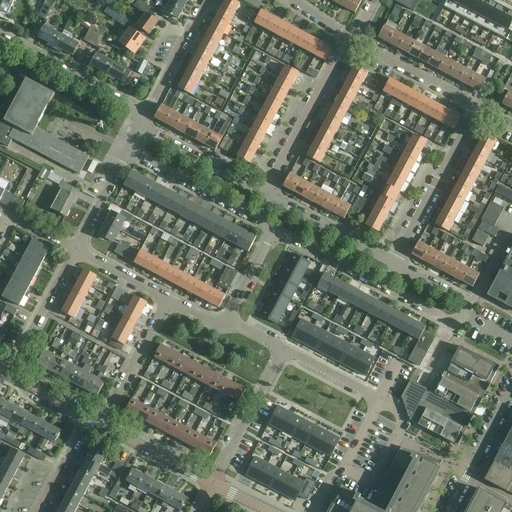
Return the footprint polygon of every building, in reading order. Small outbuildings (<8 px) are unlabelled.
[(0,0),(0,11),(7,15),(13,0),(0,0)] [(149,34),(158,22),(146,14),(151,8),(140,0),(137,0),(133,6),(145,15),(142,20),(138,25),(141,28),(149,34)] [(162,0),(162,1),(166,2),(169,4),(183,11),(187,2),(182,0),(162,0)] [(225,0),(222,7),(235,14),(240,4),(231,0),(225,0)] [(358,0),(348,0),(344,8),(354,13),(361,1),(358,0)] [(392,0),(414,11),(419,0),(392,0)] [(462,0),(460,6),(469,10),(474,0),(462,0)] [(474,0),(469,10),(479,16),(487,0),(474,0)] [(488,0),(487,0),(479,16),(489,21),(497,5),(488,0)] [(183,11),(169,4),(166,2),(164,6),(167,7),(164,12),(178,20),(183,11)] [(45,20),(51,8),(44,4),(38,16),(45,20)] [(497,5),(489,21),(498,26),(507,10),(497,5)] [(222,7),(216,18),(229,24),(235,14),(222,7)] [(76,10),(73,15),(79,20),(83,16),(76,10)] [(265,29),(272,16),(261,10),(255,23),(265,29)] [(511,12),(507,10),(498,26),(508,31),(511,23),(511,12)] [(272,16),(265,29),(275,34),(282,21),(272,16)] [(91,44),(97,32),(99,28),(93,25),(93,24),(86,18),(83,22),(90,28),(84,40),(91,44)] [(224,34),(229,24),(216,18),(211,27),(224,34)] [(282,21),(275,34),(284,39),(291,26),(282,21)] [(291,26),(284,39),(285,39),(295,45),(301,32),(291,26)] [(383,29),(378,38),(388,44),(395,32),(392,30),(385,26),(384,26),(383,29)] [(55,49),(62,36),(45,27),(39,38),(49,44),(48,45),(55,49)] [(211,27),(206,37),(219,44),(224,34),(211,27)] [(135,55),(146,40),(131,28),(120,43),(135,55)] [(62,36),(55,49),(62,53),(63,51),(73,56),(79,45),(71,40),(73,37),(72,35),(64,31),(62,36)] [(97,32),(91,44),(97,47),(103,36),(97,32)] [(301,32),(295,45),(305,50),(312,38),(301,32)] [(395,32),(388,44),(392,46),(398,49),(405,37),(395,32)] [(206,37),(200,48),(213,54),(219,44),(206,37)] [(408,55),(415,42),(405,37),(398,49),(408,55)] [(315,56),(322,43),(312,38),(305,50),(315,56)] [(419,60),(425,48),(415,42),(408,55),(419,60)] [(322,43),(315,56),(326,61),(332,48),(322,43)] [(200,48),(195,57),(208,64),(213,54),(200,48)] [(425,48),(419,60),(428,65),(435,53),(425,48)] [(283,53),(279,59),(286,63),(289,57),(283,53)] [(435,53),(428,65),(429,65),(439,71),(445,59),(445,58),(436,54),(435,53)] [(97,54),(91,66),(101,71),(100,73),(107,76),(114,63),(97,54)] [(202,74),(208,64),(195,57),(189,67),(202,74)] [(487,66),(490,61),(484,58),(481,63),(487,66)] [(147,65),(148,63),(140,59),(135,71),(142,75),(145,68),(147,65)] [(445,59),(439,71),(449,76),(456,64),(447,59),(445,59)] [(493,60),(489,67),(493,69),(497,62),(493,60)] [(114,63),(107,76),(107,77),(114,80),(115,79),(125,84),(131,73),(114,63)] [(456,64),(449,76),(459,81),(465,69),(456,64)] [(356,65),(350,76),(363,83),(368,72),(356,66),(356,65)] [(285,66),(280,76),(293,83),(298,73),(285,66)] [(197,84),(202,74),(189,67),(184,78),(197,84)] [(316,79),(319,73),(309,67),(306,73),(316,79)] [(465,69),(459,81),(460,82),(469,87),(475,75),(466,70),(465,69)] [(381,92),(388,78),(382,75),(375,89),(381,92)] [(475,75),(469,87),(479,92),(485,80),(476,75),(475,75)] [(279,78),(275,86),(288,93),(292,84),(293,83),(280,76),(279,78)] [(350,76),(344,86),(357,93),(363,83),(350,76)] [(192,95),(197,84),(184,78),(179,88),(192,95)] [(52,100),(55,94),(26,79),(4,121),(1,119),(0,120),(0,142),(8,147),(10,145),(12,139),(80,175),(89,157),(48,134),(36,128),(52,100)] [(390,79),(383,92),(392,96),(393,97),(400,84),(392,80),(390,79)] [(400,84),(393,97),(403,102),(410,89),(400,84)] [(274,88),(269,97),(282,103),(287,95),(288,93),(275,86),(274,88)] [(344,86),(339,97),(352,104),(352,103),(357,93),(344,86)] [(221,89),(218,95),(226,99),(228,96),(229,94),(222,90),(221,89)] [(410,89),(403,102),(403,103),(413,107),(413,108),(420,95),(419,95),(410,90),(410,89)] [(511,93),(508,92),(502,104),(511,110),(511,109),(511,93)] [(420,95),(413,108),(423,113),(430,100),(420,95)] [(220,106),(224,100),(218,97),(215,103),(220,106)] [(268,98),(264,107),(277,113),(282,104),(282,103),(269,97),(268,98)] [(339,97),(334,107),(347,113),(352,104),(339,97)] [(430,100),(423,113),(424,114),(433,118),(440,106),(431,101),(430,100)] [(162,105),(155,118),(165,123),(172,110),(162,105)] [(440,106),(433,118),(434,119),(443,124),(450,111),(441,106),(440,106)] [(263,108),(258,117),(271,124),(276,114),(277,113),(264,107),(263,108)] [(334,107),(328,116),(341,123),(346,115),(347,113),(334,107)] [(172,110),(165,123),(165,124),(175,129),(182,116),(173,111),(172,110)] [(450,111),(443,124),(444,124),(454,130),(461,117),(451,111),(450,111)] [(185,134),(192,121),(182,116),(175,129),(185,134)] [(328,116),(323,126),(336,133),(341,123),(328,116)] [(258,118),(253,127),(266,133),(271,124),(258,117),(258,118)] [(212,132),(205,145),(216,151),(232,120),(228,118),(226,122),(225,123),(218,135),(212,132)] [(408,128),(411,122),(407,120),(405,123),(401,121),(400,123),(404,126),(408,128)] [(195,139),(202,126),(192,121),(185,134),(195,139)] [(422,135),(425,129),(417,125),(414,131),(422,135)] [(205,145),(212,132),(202,126),(195,139),(205,145)] [(323,126),(317,137),(330,143),(336,133),(323,126)] [(253,127),(248,137),(261,144),(266,134),(266,133),(253,127)] [(354,143),(357,136),(353,134),(350,140),(348,143),(352,145),(354,143)] [(414,135),(409,145),(421,152),(426,142),(427,141),(414,134),(414,135)] [(484,134),(479,144),(491,151),(497,141),(484,134)] [(225,151),(230,140),(225,137),(219,148),(225,151)] [(247,139),(242,147),(255,154),(260,145),(261,144),(248,137),(247,139)] [(317,137),(312,147),(325,153),(330,143),(317,137)] [(478,146),(473,155),(486,161),(490,153),(491,151),(479,144),(478,146)] [(408,147),(403,155),(416,162),(420,153),(421,152),(409,145),(408,147)] [(242,147),(237,157),(250,164),(255,155),(255,154),(242,147)] [(309,153),(307,157),(320,163),(325,153),(312,147),(309,153)] [(380,155),(375,166),(379,168),(382,161),(386,163),(392,166),(393,163),(392,162),(388,160),(384,158),(380,155)] [(402,157),(398,165),(411,172),(415,163),(416,162),(403,155),(402,157)] [(473,155),(468,165),(480,171),(485,162),(486,161),(473,155)] [(350,166),(353,160),(347,157),(344,162),(350,166)] [(93,161),(87,172),(92,174),(98,163),(93,161)] [(397,167),(392,175),(405,182),(410,173),(411,172),(398,165),(397,167)] [(468,165),(463,174),(475,181),(480,172),(480,171),(468,165)] [(40,173),(38,177),(46,181),(47,179),(51,173),(43,168),(42,169),(40,173)] [(135,192),(143,177),(132,170),(124,186),(135,192)] [(365,173),(362,179),(366,182),(370,184),(373,178),(369,175),(369,176),(366,174),(365,173)] [(293,192),(300,179),(290,174),(283,186),(293,192)] [(462,175),(457,185),(470,191),(475,182),(475,181),(463,174),(462,175)] [(392,177),(387,184),(390,186),(392,187),(400,191),(405,182),(392,175),(392,177)] [(146,198),(155,183),(143,177),(135,192),(146,198)] [(303,197),(310,184),(300,179),(293,192),(303,197)] [(66,218),(77,197),(70,193),(73,188),(62,182),(58,187),(61,189),(51,209),(66,218)] [(158,204),(167,189),(155,183),(146,198),(158,204)] [(314,203),(320,190),(310,184),(303,197),(314,203)] [(382,195),(395,202),(400,191),(392,187),(390,186),(387,184),(382,195)] [(457,185),(452,195),(465,201),(469,192),(470,191),(457,185)] [(358,196),(355,201),(356,202),(359,204),(363,198),(365,194),(366,191),(369,193),(371,189),(369,188),(368,188),(366,187),(364,186),(364,187),(363,187),(361,190),(361,192),(358,196)] [(511,201),(511,192),(499,186),(495,193),(511,201)] [(5,190),(0,199),(0,202),(19,213),(25,201),(15,196),(17,192),(15,191),(8,187),(6,191),(5,190)] [(167,189),(158,204),(169,210),(177,195),(167,189)] [(324,208),(331,195),(320,190),(314,203),(324,208)] [(180,216),(188,201),(177,195),(169,210),(180,216)] [(331,195),(324,208),(333,213),(340,201),(340,200),(331,195)] [(382,195),(377,204),(390,211),(392,208),(395,202),(382,195)] [(451,196),(446,205),(459,212),(464,203),(465,201),(452,195),(451,196)] [(119,206),(122,200),(117,197),(114,203),(119,206)] [(500,206),(503,201),(496,197),(493,202),(491,201),(481,220),(483,221),(478,229),(495,237),(499,229),(494,226),(504,208),(500,206)] [(340,201),(333,213),(334,214),(344,219),(346,215),(351,206),(341,201),(340,200),(340,201)] [(188,201),(180,216),(191,222),(200,207),(188,201)] [(131,212),(134,206),(129,203),(126,209),(131,212)] [(377,204),(371,216),(384,223),(390,211),(377,204)] [(446,205),(441,215),(454,221),(459,212),(446,205)] [(142,218),(145,212),(136,207),(132,213),(137,215),(137,216),(142,218)] [(200,207),(191,222),(192,223),(203,228),(211,213),(201,207),(200,207)] [(106,224),(119,231),(125,221),(130,224),(134,218),(122,211),(119,217),(112,213),(106,224)] [(214,234),(222,219),(211,213),(203,228),(214,234)] [(153,224),(156,218),(152,215),(148,222),(153,224)] [(441,215),(436,225),(448,232),(449,232),(454,221),(441,215)] [(371,216),(366,225),(378,232),(379,232),(384,223),(371,216)] [(222,219),(214,234),(225,240),(233,224),(222,219)] [(160,227),(160,228),(164,230),(166,227),(168,224),(163,221),(160,227)] [(113,243),(119,231),(106,224),(100,236),(113,243)] [(233,224),(225,240),(236,246),(244,230),(233,225),(233,224)] [(173,231),(171,234),(176,236),(177,234),(179,230),(174,227),(173,230),(173,231)] [(244,230),(236,246),(237,246),(248,252),(256,237),(245,231),(244,230)] [(483,247),(489,236),(478,230),(472,241),(483,247)] [(144,240),(147,235),(139,231),(136,237),(144,240)] [(185,233),(183,237),(182,239),(187,242),(190,236),(185,233)] [(176,246),(178,241),(170,237),(167,242),(176,246)] [(33,240),(28,249),(38,255),(45,258),(50,248),(33,239),(33,240)] [(198,248),(202,242),(197,239),(193,246),(198,248)] [(131,262),(137,250),(120,241),(114,252),(131,262)] [(418,242),(412,255),(413,255),(422,260),(429,247),(419,242),(418,242)] [(208,245),(204,251),(209,254),(210,254),(213,248),(208,245)] [(221,260),(226,250),(221,247),(216,258),(221,260)] [(429,247),(422,260),(423,261),(431,265),(438,253),(430,248),(429,247)] [(191,248),(188,253),(192,255),(193,255),(197,257),(199,252),(195,250),(191,248)] [(511,248),(487,295),(511,308),(511,248)] [(23,258),(23,259),(40,268),(44,260),(45,258),(38,255),(28,249),(26,251),(25,255),(23,258)] [(140,251),(134,263),(144,268),(145,269),(151,256),(141,251),(140,251)] [(479,251),(475,257),(476,257),(475,259),(481,263),(482,261),(486,263),(489,257),(479,251)] [(292,253),(286,266),(304,275),(310,263),(292,253)] [(442,271),(448,258),(438,253),(431,265),(442,271)] [(155,274),(161,262),(151,256),(145,269),(155,274)] [(232,266),(233,266),(235,260),(230,257),(227,264),(232,266)] [(452,276),(459,263),(448,258),(442,271),(452,276)] [(23,259),(17,270),(34,279),(40,268),(23,259)] [(222,271),(225,266),(212,259),(209,264),(222,271)] [(161,262),(155,274),(165,279),(172,267),(161,262)] [(462,282),(469,269),(459,263),(452,276),(462,282)] [(286,266),(279,278),(297,288),(304,275),(286,266)] [(172,267),(165,279),(166,280),(176,285),(183,273),(172,267)] [(230,287),(238,272),(227,267),(218,285),(228,290),(230,287)] [(469,269),(462,282),(473,287),(479,275),(469,269)] [(16,270),(12,278),(30,287),(34,279),(17,270),(16,270)] [(78,281),(91,287),(97,276),(84,270),(78,281)] [(183,273),(176,285),(187,291),(193,279),(183,273)] [(323,277),(318,286),(327,291),(334,278),(325,273),(323,277)] [(12,280),(7,287),(24,297),(29,288),(30,287),(12,278),(12,280)] [(279,278),(273,290),(290,300),(297,288),(279,278)] [(334,278),(327,291),(328,292),(338,297),(345,284),(335,279),(334,278)] [(193,279),(187,291),(197,296),(204,284),(193,279)] [(78,281),(73,292),(85,298),(85,297),(91,287),(78,281)] [(208,302),(215,290),(204,284),(197,296),(208,302)] [(349,303),(356,290),(345,284),(338,297),(349,303)] [(7,288),(2,297),(19,306),(24,297),(7,287),(7,288)] [(126,297),(129,293),(117,287),(111,298),(118,301),(121,295),(126,297)] [(215,290),(208,302),(219,308),(225,295),(215,290)] [(273,290),(266,303),(284,312),(290,300),(273,290)] [(359,308),(366,295),(356,290),(349,303),(359,308)] [(72,292),(68,301),(80,308),(85,299),(85,298),(73,292),(72,292)] [(370,314),(376,301),(366,295),(359,308),(370,314)] [(135,296),(129,307),(141,314),(146,304),(147,303),(135,296)] [(101,311),(103,307),(105,303),(100,300),(96,308),(101,311)] [(74,319),(80,308),(68,301),(62,312),(74,319)] [(310,301),(307,307),(317,312),(320,306),(310,301)] [(379,319),(386,306),(376,301),(370,314),(379,319)] [(260,314),(260,315),(277,324),(284,312),(266,303),(260,314)] [(14,316),(17,310),(7,304),(4,310),(14,316)] [(109,315),(113,307),(108,304),(103,312),(109,315)] [(389,324),(396,311),(386,306),(379,319),(389,324)] [(129,308),(123,318),(136,324),(141,314),(129,307),(129,308)] [(399,329),(406,317),(396,311),(389,324),(399,329)] [(341,325),(344,319),(336,315),(334,321),(341,325)] [(409,335),(416,322),(406,317),(399,329),(409,335)] [(123,319),(118,328),(130,335),(135,326),(136,324),(123,318),(123,319)] [(95,330),(92,335),(98,338),(100,333),(102,328),(105,322),(100,319),(97,325),(94,330),(95,330)] [(301,320),(292,337),(304,343),(313,326),(301,320)] [(419,340),(424,331),(426,327),(416,322),(409,335),(419,340)] [(313,326),(304,343),(317,350),(325,333),(313,326)] [(353,331),(361,336),(364,330),(357,326),(353,331)] [(118,328),(112,339),(119,343),(122,344),(124,346),(125,344),(130,335),(118,328)] [(422,349),(428,352),(435,337),(424,331),(419,340),(416,346),(422,349)] [(78,341),(81,336),(74,332),(71,337),(78,341)] [(325,333),(317,350),(329,357),(338,340),(325,333)] [(381,346),(384,340),(377,336),(374,342),(381,346)] [(338,340),(329,357),(342,363),(351,346),(338,340)] [(164,363),(171,350),(161,345),(154,357),(164,363)] [(351,346),(342,363),(353,369),(362,353),(351,346)] [(420,367),(428,352),(422,349),(416,346),(408,361),(420,367)] [(401,357),(405,351),(397,347),(394,353),(401,357)] [(443,378),(478,397),(495,365),(459,347),(445,373),(443,378)] [(45,368),(52,354),(45,350),(38,364),(45,368)] [(171,350),(164,363),(174,368),(175,368),(182,356),(181,356),(171,350)] [(362,353),(353,369),(366,376),(375,359),(362,353)] [(52,372),(60,358),(52,354),(45,368),(52,372)] [(112,354),(108,363),(112,365),(114,362),(117,356),(112,354)] [(182,356),(175,368),(185,374),(186,374),(193,362),(192,362),(192,361),(182,356)] [(60,376),(68,362),(60,358),(52,372),(60,376)] [(67,380),(75,365),(68,362),(60,376),(67,380)] [(193,362),(186,374),(197,380),(203,367),(193,362)] [(75,384),(82,370),(75,365),(67,380),(75,384)] [(97,377),(90,392),(97,396),(105,381),(101,380),(104,374),(107,369),(103,367),(100,373),(97,377)] [(203,367),(197,380),(207,385),(214,373),(203,367)] [(82,388),(90,373),(82,370),(75,384),(82,388)] [(90,392),(97,377),(90,373),(82,388),(90,392)] [(217,390),(224,378),(214,373),(207,385),(217,390)] [(437,375),(432,384),(438,387),(443,378),(437,375)] [(224,378),(217,390),(227,396),(234,383),(224,378)] [(470,413),(478,397),(443,378),(435,394),(470,413)] [(402,396),(401,398),(402,398),(403,401),(404,404),(405,407),(408,416),(408,417),(410,418),(409,420),(412,422),(418,425),(419,425),(422,427),(440,436),(454,443),(463,425),(470,413),(435,394),(420,386),(416,384),(414,383),(411,381),(410,381),(402,396)] [(234,383),(227,396),(228,396),(239,402),(245,390),(235,384),(234,383)] [(165,398),(168,393),(159,388),(157,394),(165,398)] [(125,411),(135,416),(142,404),(132,399),(125,411)] [(11,420),(18,408),(7,402),(1,414),(11,420)] [(142,404),(135,416),(146,422),(153,410),(142,404)] [(209,406),(207,410),(210,412),(217,416),(220,410),(213,407),(210,405),(209,406)] [(278,408),(269,424),(281,431),(290,414),(278,407),(278,408)] [(10,423),(9,424),(19,430),(22,425),(28,413),(18,408),(11,420),(10,423)] [(196,408),(193,413),(200,417),(203,412),(203,411),(196,408)] [(153,410),(146,422),(157,428),(164,416),(153,410)] [(203,412),(200,417),(207,421),(210,415),(203,412)] [(19,430),(18,432),(18,433),(23,435),(27,428),(32,431),(39,419),(28,414),(28,413),(22,425),(19,430)] [(290,414),(281,431),(293,437),(302,420),(299,418),(290,414)] [(164,416),(157,428),(167,433),(168,434),(175,421),(174,421),(164,416)] [(39,419),(32,431),(43,436),(49,425),(39,419)] [(302,420),(293,437),(305,444),(315,426),(302,420)] [(175,421),(168,434),(179,439),(185,427),(175,421)] [(43,436),(37,447),(38,447),(43,450),(49,440),(54,442),(60,431),(49,425),(43,436)] [(315,426),(305,444),(318,450),(327,433),(315,426)] [(185,427),(179,439),(189,445),(195,433),(185,427)] [(511,449),(511,427),(507,436),(503,445),(511,449)] [(195,433),(189,445),(200,451),(206,438),(195,433)] [(327,433),(318,450),(330,456),(336,444),(339,439),(336,438),(327,433)] [(4,440),(4,441),(11,444),(14,440),(7,436),(6,436),(4,440)] [(206,438),(200,451),(210,456),(216,444),(206,438)] [(14,440),(11,444),(12,445),(19,449),(22,444),(14,440)] [(511,449),(503,445),(501,449),(496,458),(493,463),(511,472),(511,449)] [(27,453),(32,455),(33,456),(36,450),(32,448),(30,447),(27,453)] [(12,448),(6,459),(19,466),(25,455),(12,448)] [(92,448),(87,458),(100,465),(106,455),(92,448)] [(36,450),(33,456),(44,462),(47,456),(37,450),(36,450)] [(410,458),(398,452),(389,469),(371,503),(360,497),(361,496),(357,494),(356,494),(356,495),(352,493),(342,488),(340,493),(329,511),(417,511),(441,468),(426,461),(412,454),(410,458)] [(112,471),(100,465),(87,458),(82,468),(95,475),(98,477),(100,473),(108,478),(110,475),(116,478),(124,464),(117,461),(113,468),(112,471)] [(255,458),(246,475),(258,481),(267,465),(255,458)] [(6,459),(1,469),(14,475),(19,466),(6,459)] [(511,494),(511,472),(493,463),(489,472),(485,478),(484,480),(507,492),(511,494)] [(267,465),(258,481),(270,488),(279,471),(267,465)] [(90,484),(95,475),(82,468),(77,477),(90,484)] [(0,471),(0,480),(9,485),(13,477),(14,475),(1,469),(0,471)] [(133,469),(127,481),(131,484),(128,489),(134,492),(137,487),(143,475),(133,469)] [(279,471),(270,488),(282,494),(291,477),(279,471)] [(143,475),(137,487),(148,492),(154,481),(143,475)] [(77,477),(71,488),(84,495),(90,484),(77,477)] [(291,477),(282,494),(295,500),(297,495),(303,483),(291,477)] [(303,483),(297,495),(307,500),(316,483),(306,477),(303,483)] [(0,494),(3,496),(8,487),(9,485),(0,480),(0,494)] [(154,481),(148,492),(158,498),(164,486),(154,481)] [(116,500),(121,489),(116,486),(110,497),(116,500)] [(164,486),(158,498),(159,498),(164,501),(161,506),(167,508),(169,504),(175,492),(165,487),(164,486)] [(104,498),(108,490),(102,487),(98,495),(104,498)] [(66,498),(79,505),(84,495),(71,488),(66,498)] [(511,511),(511,506),(507,504),(507,503),(480,489),(467,511),(511,511)] [(175,492),(169,504),(170,504),(180,510),(186,498),(176,492),(175,492)] [(120,502),(119,502),(127,506),(129,501),(122,497),(120,502)] [(66,498),(60,508),(67,511),(74,511),(79,505),(66,498)] [(133,503),(130,508),(138,511),(140,507),(134,504),(133,503)]
